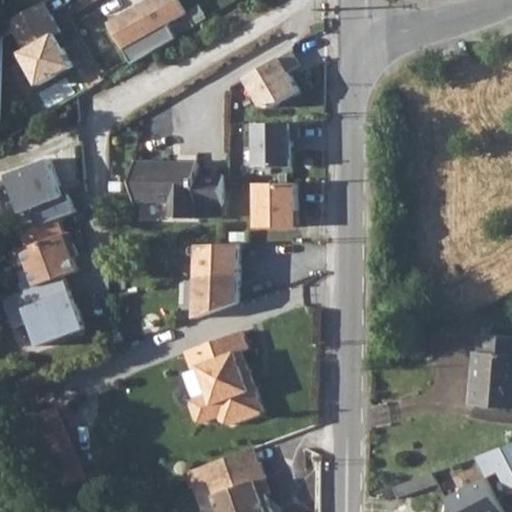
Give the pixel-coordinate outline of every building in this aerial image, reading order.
[(185,0),(152,0),(114,21),(129,50),(192,13),(185,0)] [(23,54),(41,86),(75,67),(58,36),(63,33),(46,3),(16,20),(16,32),(27,52),(23,54)] [(86,35),(74,12),(60,19),(72,43),(86,35)] [(295,46),(248,77),(265,104),(275,105),(303,86),(293,70),(305,62),(295,46)] [(301,122),(259,122),(260,163),(295,162),(295,138),(302,138),(301,122)] [(38,207),(44,224),(64,217),(82,211),(75,192),(67,195),(63,185),(67,184),(57,157),(15,172),(28,210),(38,207)] [(137,164),(136,200),(171,201),(171,218),(198,219),(199,202),(224,203),(224,175),(199,174),(199,161),(179,160),(180,164),(137,164)] [(300,181),(259,182),(261,225),(301,223),(300,181)] [(64,217),(44,224),(28,230),(33,245),(28,247),(41,284),(69,274),(83,269),(79,256),(83,254),(79,242),(68,245),(64,234),(70,232),(64,217)] [(70,232),(64,234),(68,245),(79,242),(75,231),(70,232)] [(242,243),(201,242),(200,275),(242,276),(242,243)] [(69,274),(41,284),(9,295),(19,325),(35,319),(44,344),(91,327),(82,303),(80,303),(69,274)] [(242,276),(200,275),(201,317),(241,303),(242,276)] [(242,332),(201,347),(207,365),(200,368),(209,394),(193,399),(190,406),(196,421),(202,424),(220,418),(221,422),(230,426),(264,414),(255,391),(251,393),(245,375),(249,374),(242,352),(249,350),(242,332)] [(477,352),(473,404),(511,407),(511,336),(483,334),(481,352),(477,352)] [(201,347),(186,353),(193,371),(200,368),(207,365),(201,347)] [(249,374),(245,375),(251,393),(255,391),(258,390),(252,373),(249,374)] [(70,433),(58,406),(27,419),(40,447),(70,433)] [(40,447),(58,488),(88,475),(70,433),(40,447)] [(511,444),(485,454),(495,474),(502,470),(511,490),(511,444)] [(249,467),(261,463),(256,449),(244,453),(249,467)] [(249,467),(244,453),(186,474),(192,489),(210,482),(210,481),(249,467)] [(249,467),(210,481),(210,482),(221,511),(271,511),(266,495),(261,481),(265,479),(267,479),(261,463),(249,467)] [(506,511),(489,478),(448,498),(455,511),(506,511)] [(265,479),(261,481),(266,495),(270,493),(265,479)]
